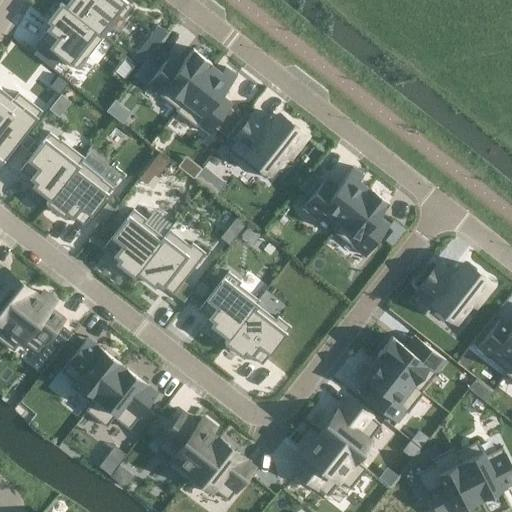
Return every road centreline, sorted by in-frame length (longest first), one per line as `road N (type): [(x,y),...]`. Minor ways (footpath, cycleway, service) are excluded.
road 1 (residential): [(443,210),(283,407),(264,416),(0,218)]
road 2 (residential): [(443,210),(176,0)]
